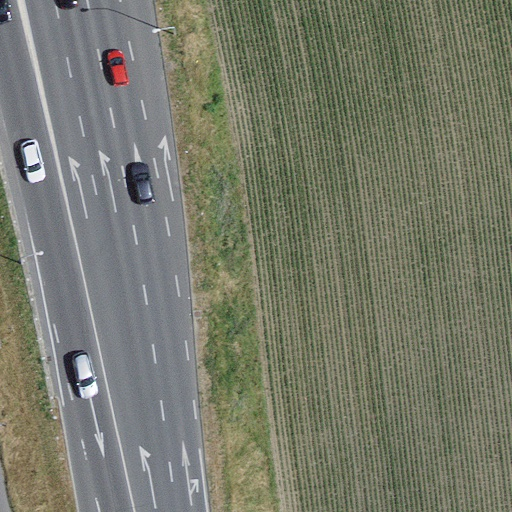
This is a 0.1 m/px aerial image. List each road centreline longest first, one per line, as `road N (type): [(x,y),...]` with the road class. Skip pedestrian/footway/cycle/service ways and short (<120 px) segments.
road 1 (secondary): [(0,15),(95,458)]
road 2 (secondary): [(163,408),(72,0)]
road 3 (secondary): [(163,408),(171,187),(134,0)]
